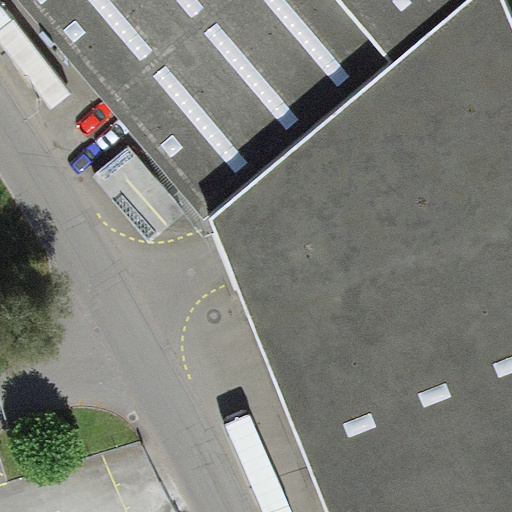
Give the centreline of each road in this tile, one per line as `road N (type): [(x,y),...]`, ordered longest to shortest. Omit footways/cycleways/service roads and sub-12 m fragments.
road 1 (residential): [(0,143),(190,440),(224,511)]
road 2 (unknown): [(54,511),(110,490),(190,440)]
road 3 (unknown): [(119,329),(0,367)]
